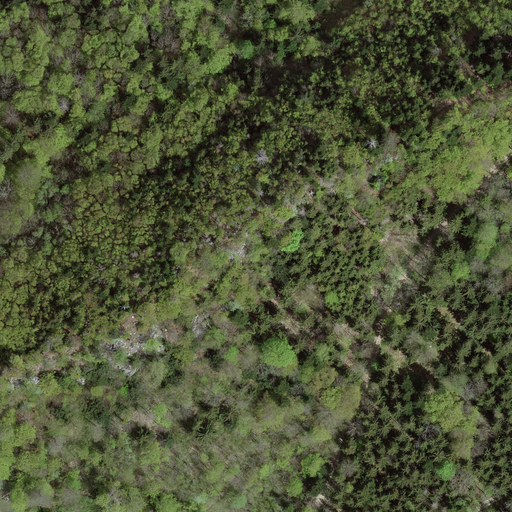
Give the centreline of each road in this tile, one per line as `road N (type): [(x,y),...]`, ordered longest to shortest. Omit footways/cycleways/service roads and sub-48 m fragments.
road 1 (track): [(389,301),(363,392),(311,511)]
road 2 (track): [(511,148),(389,301)]
